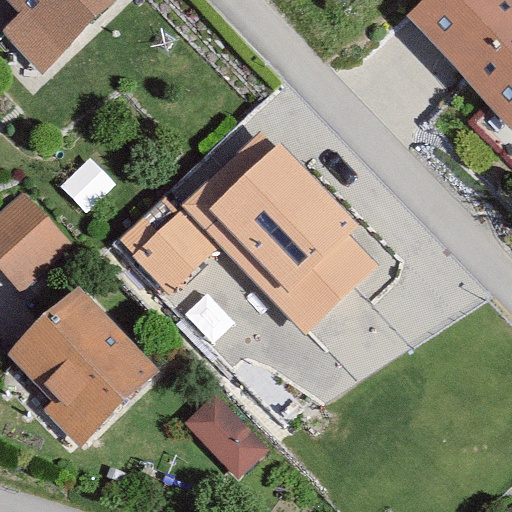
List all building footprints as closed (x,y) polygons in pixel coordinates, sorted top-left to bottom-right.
[(2,0),(26,24),(8,41),(46,81),(130,0),(2,0)] [(511,0),(440,0),(416,25),(511,120),(511,0)] [(264,138),(137,260),(174,298),(223,252),(313,345),(391,270),(264,138)] [(29,191),(0,216),(0,271),(18,293),(75,244),(29,191)] [(88,298),(18,364),(54,402),(44,412),(82,452),(162,376),(88,298)] [(217,400),(189,425),(240,481),(268,456),(217,400)]
